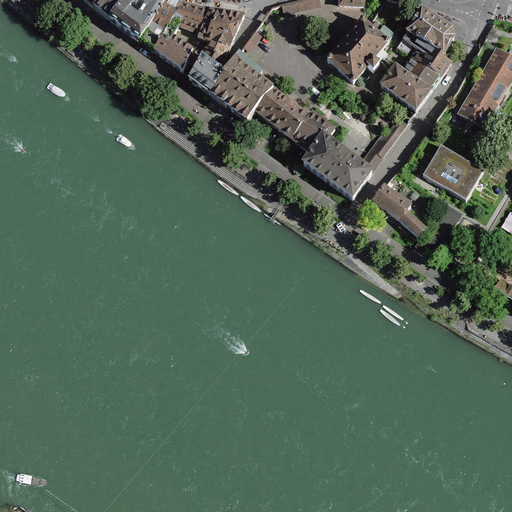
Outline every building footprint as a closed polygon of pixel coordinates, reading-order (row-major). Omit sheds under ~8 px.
[(94,10),(104,0),(85,0),(84,2),(94,10)] [(127,0),(104,0),(94,10),(109,22),(127,0)] [(167,0),(127,0),(109,22),(131,38),(140,44),(140,43),(141,44),(167,0)] [(182,7),(168,0),(167,0),(141,44),(155,53),(172,24),(182,7)] [(306,9),(321,6),(319,0),(306,0),(304,1),(306,9)] [(332,0),(333,0),(334,0),(335,0),(340,0),(339,9),(364,10),(363,0),(332,0)] [(210,12),(182,6),(182,7),(172,24),(179,27),(200,35),(210,12)] [(416,9),(406,25),(411,28),(408,33),(408,34),(425,45),(440,23),(423,12),(416,9)] [(206,43),(219,13),(210,12),(200,35),(192,52),(187,63),(193,67),(199,56),(197,55),(203,42),(206,43)] [(230,51),(244,18),(230,15),(219,13),(206,43),(211,45),(213,40),(219,43),(218,46),(230,51)] [(376,23),(370,30),(365,25),(365,22),(363,21),(360,23),(361,25),(331,59),(328,60),(327,62),(328,64),(331,64),(353,85),(367,68),(373,74),(379,66),(387,56),(382,51),(387,45),(394,35),(383,26),(377,35),(375,34),(381,26),(376,22),(376,23)] [(452,32),(440,23),(425,45),(444,58),(444,57),(454,40),(452,32)] [(179,27),(172,24),(155,53),(182,73),(187,63),(192,52),(173,38),(179,27)] [(425,45),(408,34),(398,50),(407,56),(412,47),(419,52),(413,61),(442,80),(445,74),(451,65),(446,62),(445,60),(446,59),(444,57),(444,58),(425,45)] [(226,58),(230,51),(218,46),(219,43),(213,40),(211,45),(206,52),(225,61),(226,58)] [(202,61),(219,72),(225,61),(206,52),(202,61)] [(506,58),(497,52),(459,116),(469,121),(466,126),(471,130),(474,124),(484,130),(511,82),(511,61),(511,53),(509,52),(506,58)] [(256,114),(273,92),(258,80),(262,75),(238,56),(224,76),(211,98),(247,124),(256,114)] [(211,98),(224,76),(219,72),(202,61),(194,76),(190,81),(211,98)] [(404,74),(432,93),(442,80),(413,61),(404,74)] [(395,69),(381,88),(416,114),(432,93),(404,74),(396,69),(395,69)] [(323,140),(327,142),(335,131),(312,114),(308,119),(273,92),(256,114),(311,156),(323,140)] [(398,118),(364,161),(375,169),(409,126),(398,118)] [(352,202),(372,175),(327,142),(323,140),(311,156),(304,166),(352,202)] [(466,203),(484,173),(467,162),(441,147),(423,178),(466,203)] [(397,222),(419,239),(425,231),(404,214),(408,208),(384,189),(373,203),(385,212),(397,222)] [(426,242),(438,250),(461,215),(448,207),(426,242)] [(429,261),(435,250),(421,240),(414,251),(417,253),(429,261)] [(511,288),(502,282),(495,292),(511,302),(511,288)]
